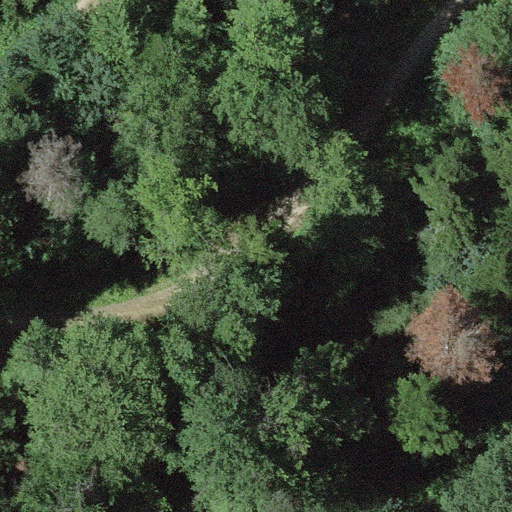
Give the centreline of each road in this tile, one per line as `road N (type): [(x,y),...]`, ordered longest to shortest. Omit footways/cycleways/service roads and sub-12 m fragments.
road 1 (track): [(443,0),(213,209),(108,260),(0,272)]
road 2 (track): [(0,72),(98,0)]
